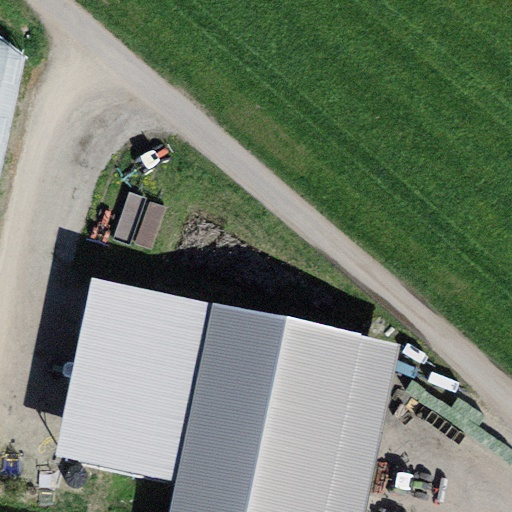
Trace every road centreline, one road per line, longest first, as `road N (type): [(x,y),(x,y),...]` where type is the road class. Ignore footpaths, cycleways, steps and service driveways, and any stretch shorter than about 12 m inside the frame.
road 1 (track): [(42,0),(511,412)]
road 2 (track): [(65,20),(0,328)]
